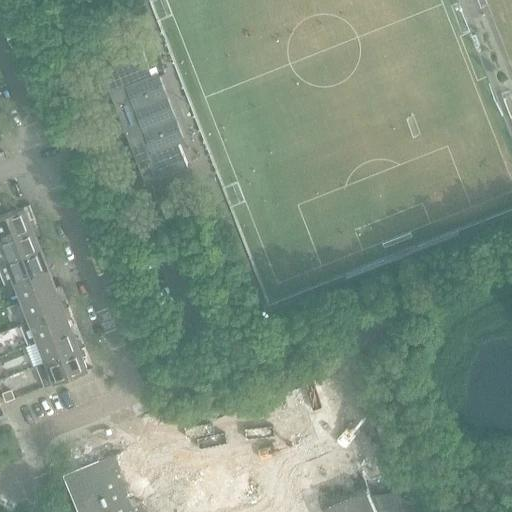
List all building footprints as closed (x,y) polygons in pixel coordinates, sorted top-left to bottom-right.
[(177,140),(151,74),(152,74),(142,49),(140,50),(141,51),(104,65),(105,66),(149,177),(148,177),(148,178),(185,164),(185,165),(187,164),(178,140),(177,140)] [(0,239),(32,228),(23,206),(0,215),(0,239)] [(40,248),(32,228),(0,239),(0,245),(6,261),(40,248)] [(47,268),(40,248),(6,261),(0,263),(0,273),(5,285),(14,281),(47,268)] [(55,288),(47,268),(14,281),(21,301),(55,288)] [(63,308),(55,288),(21,301),(29,321),(63,308)] [(71,328),(63,308),(29,321),(37,341),(71,328)] [(79,348),(71,328),(37,341),(45,362),(79,348)] [(87,370),(79,348),(45,362),(53,383),(87,370)] [(13,398),(10,390),(2,393),(5,401),(13,398)] [(176,466),(173,511),(350,511),(387,436),(308,397),(272,471),(176,466)]
